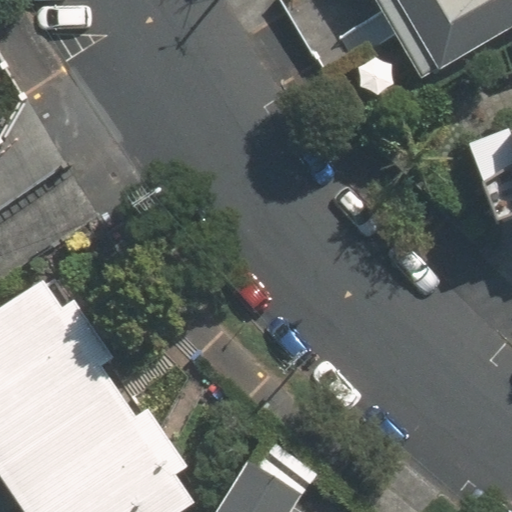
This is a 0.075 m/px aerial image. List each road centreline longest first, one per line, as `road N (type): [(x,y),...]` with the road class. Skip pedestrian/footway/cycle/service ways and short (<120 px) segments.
road 1 (residential): [(511,443),(424,366),(351,284),(215,94)]
road 2 (residential): [(0,237),(215,94)]
